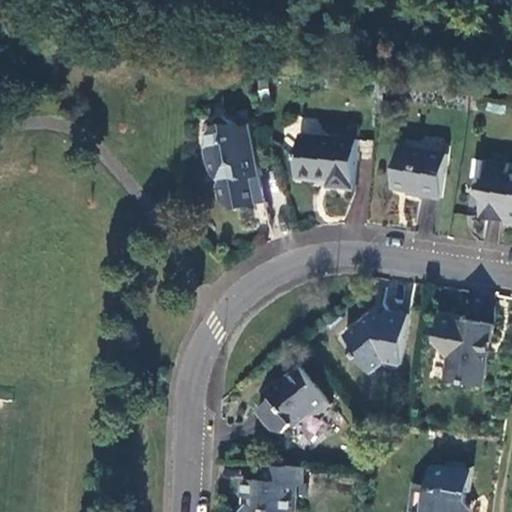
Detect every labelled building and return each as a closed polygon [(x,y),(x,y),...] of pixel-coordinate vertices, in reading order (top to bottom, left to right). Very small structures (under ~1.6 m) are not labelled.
[(259,176),(248,124),(238,126),(225,118),(214,126),(209,135),(207,141),(206,147),(206,153),(208,160),(211,167),(215,173),(220,179),(217,184),(220,201),(233,209),(257,203),(252,177),(259,176)] [(357,140),(299,135),(296,178),(329,181),(329,186),(353,187),(357,140)] [(445,154),(397,147),(392,188),(418,192),(417,195),(439,198),(445,154)] [(511,221),(511,173),(507,172),(507,163),(487,160),(484,179),(478,184),(474,185),(473,186),(472,190),(476,191),(482,197),(479,217),(511,221)] [(400,363),(408,314),(384,310),(383,314),(371,312),(343,333),(353,345),(353,352),(370,373),(381,365),(395,367),(397,363),(400,363)] [(484,386),(494,324),(461,319),(461,315),(440,312),(435,341),(444,343),(443,352),(447,357),(444,379),(484,386)] [(330,404),(300,367),(268,393),(271,398),(256,411),(273,431),(282,431),(292,424),(294,425),(309,413),(317,414),(330,404)] [(303,484),(304,467),(263,466),(262,480),(243,480),(242,497),(248,497),(247,504),(240,511),(295,511),(297,494),(298,483),(303,484)] [(472,471),(432,466),(429,485),(417,484),(413,511),(463,511),(466,492),(469,492),(472,471)] [(307,484),(303,484),(298,483),(297,494),(306,495),(307,484)]
